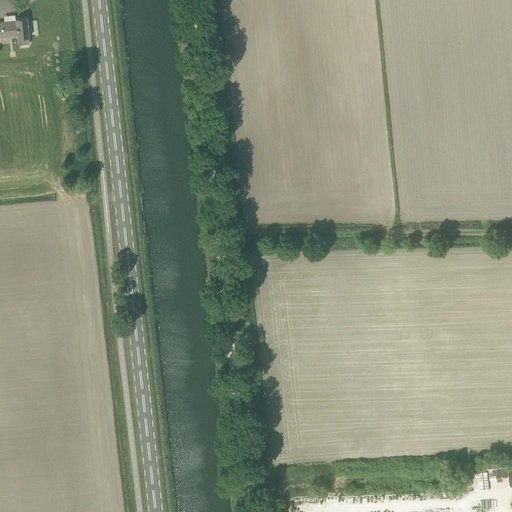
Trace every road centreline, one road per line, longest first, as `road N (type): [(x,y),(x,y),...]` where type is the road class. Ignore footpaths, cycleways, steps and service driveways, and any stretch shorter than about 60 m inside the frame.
road 1 (primary): [(155,511),(98,0)]
road 2 (track): [(248,511),(194,0)]
